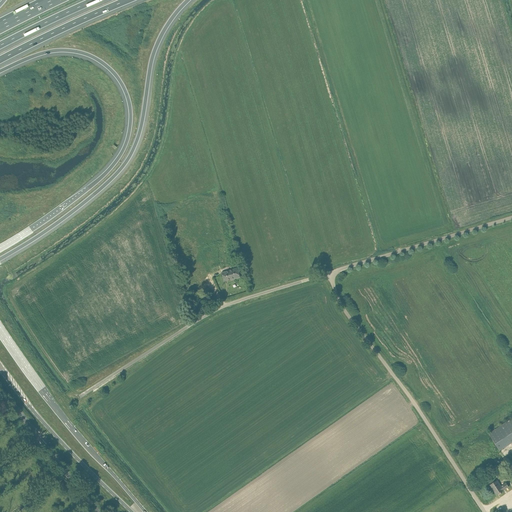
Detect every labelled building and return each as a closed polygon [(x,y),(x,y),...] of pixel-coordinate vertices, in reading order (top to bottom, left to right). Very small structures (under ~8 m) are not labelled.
[(185,212),(171,216),(183,262),(186,261),(191,281),(204,277),(200,260),(198,261),(185,212)] [(197,219),(209,266),(218,264),(217,262),(222,260),(211,215),(197,219)] [(237,268),(221,273),(224,281),(233,278),(234,279),(239,277),(237,268)] [(511,442),(511,418),(489,434),(500,451),(511,442)] [(497,481),(490,485),(497,495),(497,494),(499,495),(501,494),(501,492),(509,487),(506,483),(504,480),(499,484),(497,481)]
